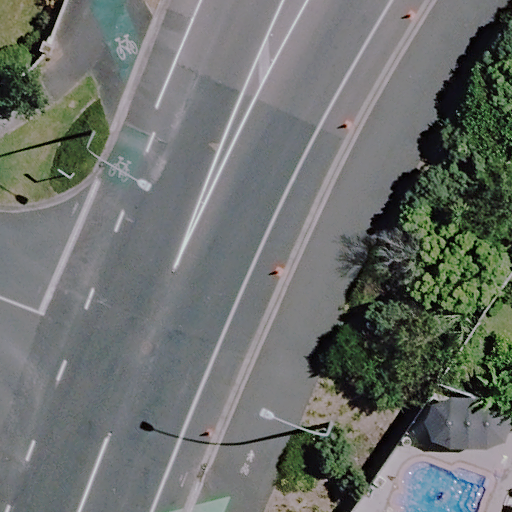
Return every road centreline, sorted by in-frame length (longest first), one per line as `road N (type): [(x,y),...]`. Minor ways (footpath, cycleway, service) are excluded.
road 1 (tertiary): [(302,0),(196,231),(150,355)]
road 2 (tertiary): [(150,355),(88,511)]
road 3 (residential): [(0,296),(150,355)]
